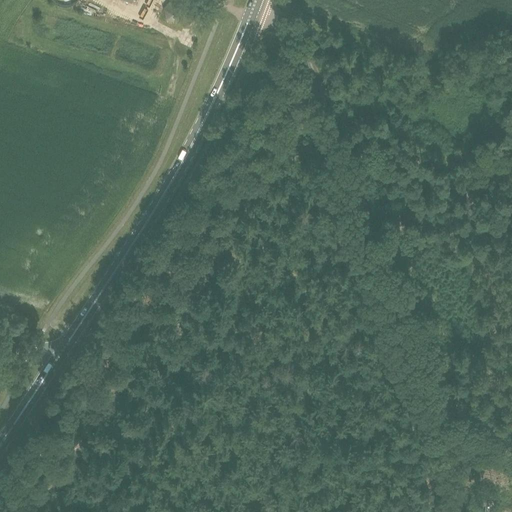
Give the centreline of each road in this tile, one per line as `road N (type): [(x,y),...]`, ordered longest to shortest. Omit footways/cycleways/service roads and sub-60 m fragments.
road 1 (unclassified): [(511,430),(441,406),(307,67),(290,34),(264,19)]
road 2 (primary): [(55,359),(184,153),(252,14)]
road 3 (track): [(454,511),(441,406),(373,511)]
